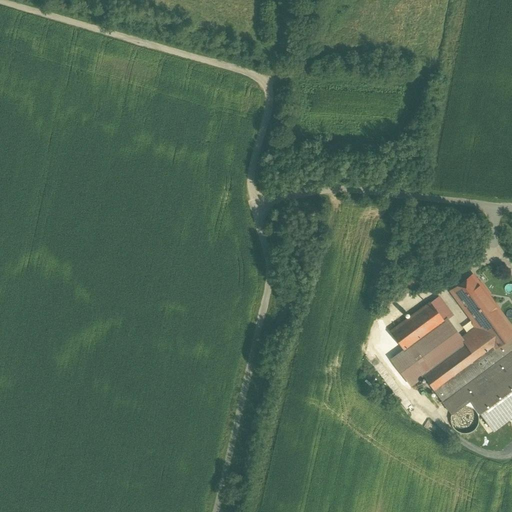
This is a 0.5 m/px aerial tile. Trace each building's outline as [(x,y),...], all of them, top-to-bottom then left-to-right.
[(484,247),(478,243),(475,249),(481,253),(484,247)] [(481,288),(472,276),(451,291),(477,327),(478,327),(499,312),(488,297),(489,294),(485,288),(482,288),(481,288)] [(461,339),(447,319),(444,321),(430,303),(390,333),(404,351),(391,360),(410,386),(423,377),(441,402),(501,358),(495,350),(511,336),(511,329),(502,316),(502,315),(499,312),(478,327),(477,327),(461,339)] [(511,336),(495,350),(501,358),(441,402),(451,414),(452,413),(453,411),(454,410),(456,409),(458,408),(460,407),(461,407),(470,400),(493,431),(511,417),(511,336)] [(467,407),(462,407),(461,407),(460,407),(452,413),(450,418),(450,424),(453,429),(457,433),(462,435),(468,435),(473,433),(477,429),(479,423),(479,418),(476,413),(472,409),(467,407)]
